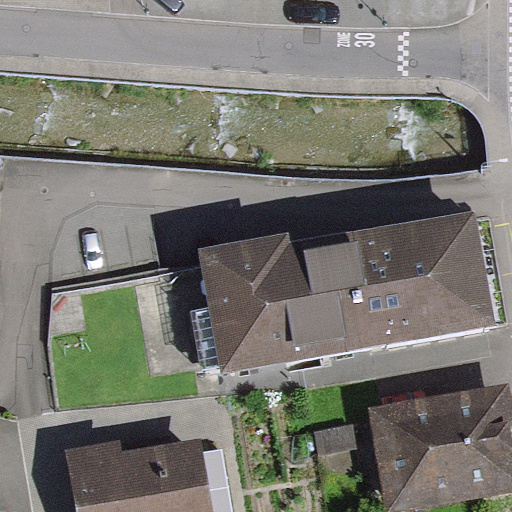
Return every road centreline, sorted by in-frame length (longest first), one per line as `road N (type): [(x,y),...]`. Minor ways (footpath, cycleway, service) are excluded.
road 1 (residential): [(0,484),(7,484),(37,230),(55,207),(88,199),(387,218),(511,205)]
road 2 (residential): [(0,32),(511,54)]
